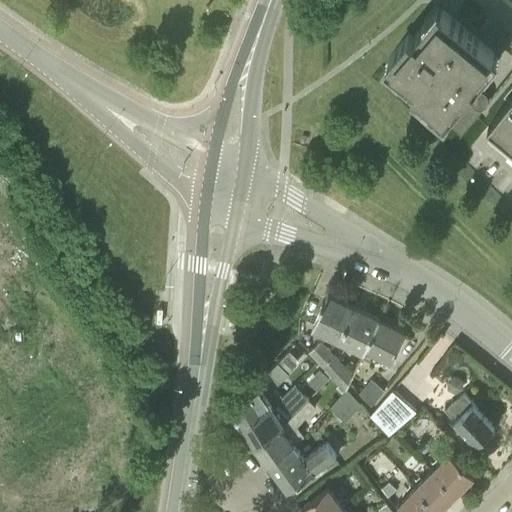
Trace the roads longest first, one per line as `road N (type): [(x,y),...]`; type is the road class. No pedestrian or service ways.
road 1 (tertiary): [(178,511),(226,181)]
road 2 (residential): [(511,349),(404,272),(226,181)]
road 3 (tertiary): [(226,181),(154,141),(0,32)]
road 4 (tertiary): [(226,181),(244,75),(270,0)]
